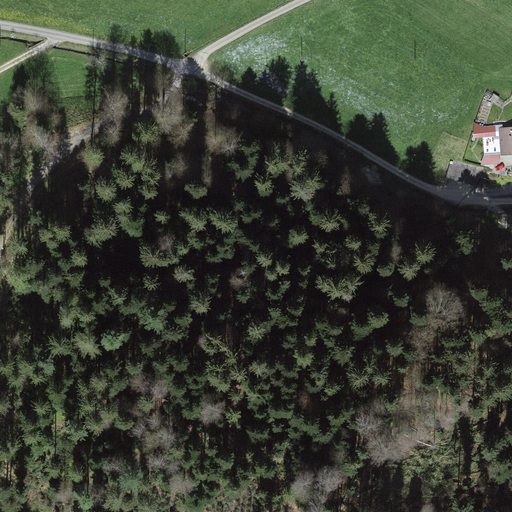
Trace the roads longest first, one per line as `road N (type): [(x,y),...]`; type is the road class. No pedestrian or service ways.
road 1 (track): [(483,201),(408,178),(189,66),(0,24)]
road 2 (track): [(0,248),(41,166),(111,119),(164,103),(189,66)]
road 3 (track): [(302,0),(189,66)]
